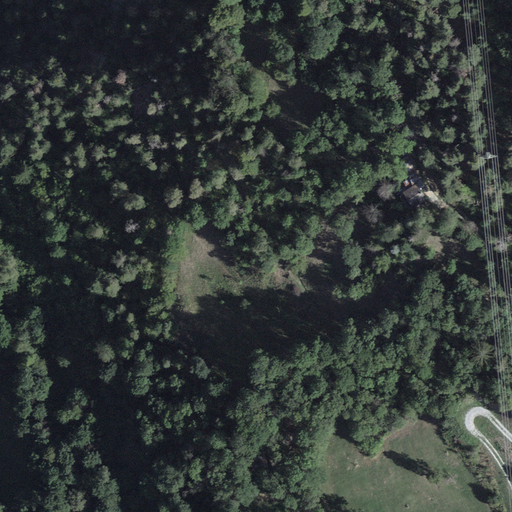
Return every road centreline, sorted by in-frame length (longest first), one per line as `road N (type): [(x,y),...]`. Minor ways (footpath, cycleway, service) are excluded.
road 1 (track): [(511,301),(454,197),(414,160)]
road 2 (track): [(511,441),(482,412),(469,424),(511,488)]
